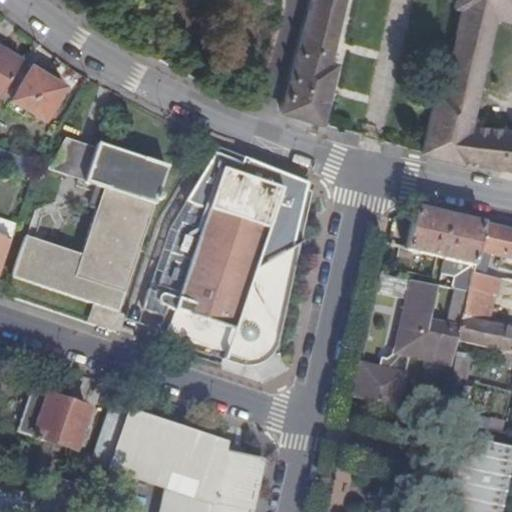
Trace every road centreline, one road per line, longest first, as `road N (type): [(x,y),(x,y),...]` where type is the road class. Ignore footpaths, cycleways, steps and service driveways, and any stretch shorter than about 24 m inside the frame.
road 1 (residential): [(29,0),(158,84),(365,170)]
road 2 (residential): [(307,423),(0,320)]
road 3 (residential): [(307,423),(365,170)]
road 4 (residential): [(365,170),(511,199)]
